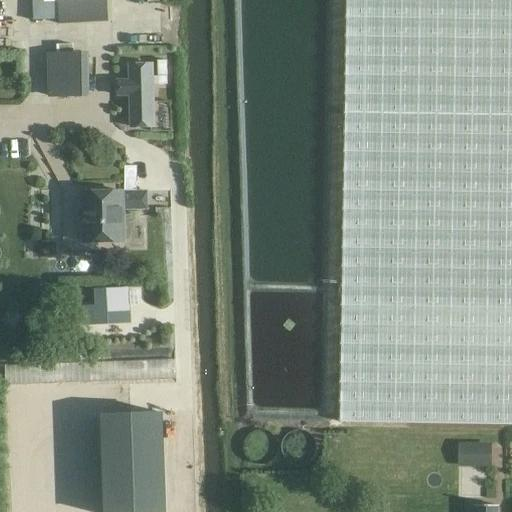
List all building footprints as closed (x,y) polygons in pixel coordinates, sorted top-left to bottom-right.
[(106,20),(105,0),(32,0),(33,21),(106,20)] [(511,0),(347,0),(340,423),(511,425),(511,0)] [(49,55),(49,96),(81,95),(81,54),(49,55)] [(128,97),(129,129),(154,128),(152,64),(128,64),(128,80),(116,81),(117,97),(128,97)] [(83,193),(84,243),(124,242),(123,210),(147,210),(146,192),(83,193)] [(163,511),(160,413),(103,415),(105,511),(163,511)] [(201,463),(201,440),(190,440),(191,463),(201,463)] [(458,441),(458,464),(490,465),(490,442),(458,441)]
